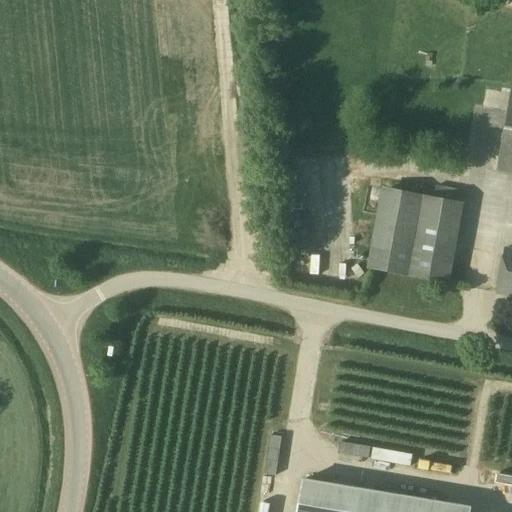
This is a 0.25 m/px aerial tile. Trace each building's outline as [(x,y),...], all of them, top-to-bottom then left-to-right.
[(511,250),(504,249),(496,293),(511,296),(511,84),(511,85),(496,170),(511,172),(511,250)] [(387,187),(373,270),(444,282),(458,199),(387,187)] [(266,434),(260,473),(275,475),(281,436),(266,434)] [(481,498),(511,501),(511,474),(483,471),(481,498)] [(469,511),(470,508),(303,480),(297,511),(469,511)]
